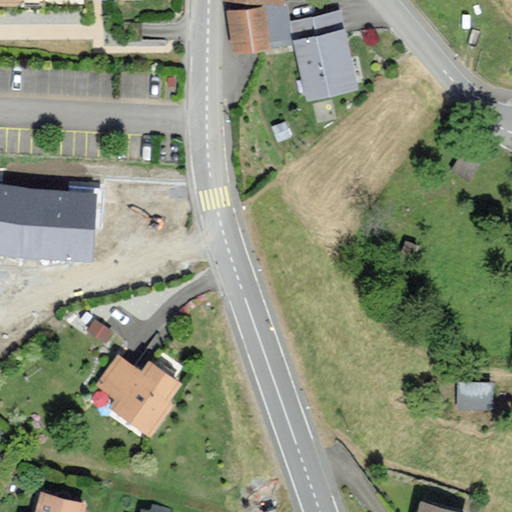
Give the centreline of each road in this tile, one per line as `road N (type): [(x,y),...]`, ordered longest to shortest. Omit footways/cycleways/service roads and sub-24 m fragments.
road 1 (residential): [(207,116),(225,231),(319,511)]
road 2 (residential): [(0,108),(207,116)]
road 3 (residential): [(387,0),(470,100),(511,130)]
